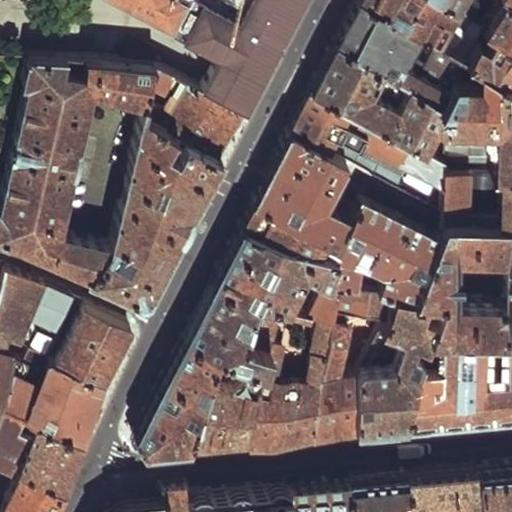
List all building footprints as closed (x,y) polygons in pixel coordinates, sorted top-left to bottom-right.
[(116,0),(214,52),(258,74),(296,0),(116,0)] [(415,26),(369,0),(349,0),(346,8),(332,35),(442,95),(465,54),(431,35),(421,56),(436,65),(432,71),(401,56),(415,26)] [(483,21),(448,0),(369,0),(415,26),(431,35),(465,54),(483,21)] [(448,0),(483,21),(487,14),(475,9),(467,0),(448,0)] [(511,0),(494,0),(487,14),(483,21),(511,38),(511,0)] [(511,38),(483,21),(465,54),(511,81),(511,38)] [(442,95),(332,35),(323,52),(309,81),(421,142),(430,119),(436,122),(427,145),(440,151),(442,95)] [(127,39),(117,57),(145,58),(149,59),(150,49),(127,39)] [(199,84),(242,105),(250,89),(258,74),(214,52),(207,67),(199,84)] [(0,233),(14,237),(70,263),(125,289),(132,293),(147,287),(161,261),(165,252),(168,247),(219,151),(140,108),(104,239),(83,234),(53,227),(90,87),(142,97),(152,59),(149,59),(145,58),(117,57),(27,54),(21,80),(26,81),(0,196),(0,233)] [(440,151),(439,161),(511,162),(511,81),(465,54),(442,95),(440,151)] [(140,108),(219,151),(230,128),(242,105),(199,84),(183,77),(166,108),(156,103),(157,92),(167,69),(152,59),(142,97),(140,108)] [(421,142),(309,81),(299,100),(286,124),(397,184),(406,163),(439,178),(439,161),(440,151),(427,145),(421,142)] [(327,272),(337,275),(390,284),(409,288),(438,212),(440,206),(397,184),(286,124),(271,155),(252,194),(333,232),(331,242),(327,272)] [(440,206),(438,212),(511,213),(511,162),(439,161),(439,178),(440,206)] [(333,232),(252,194),(246,204),(239,217),(277,230),(331,242),(333,232)] [(511,213),(438,212),(409,288),(438,293),(426,328),(511,328),(511,213)] [(212,269),(181,330),(214,349),(258,365),(268,342),(240,332),(252,293),(283,299),(291,283),(303,287),(312,270),(317,272),(303,304),(328,309),(337,275),(327,272),(331,242),(277,230),(239,217),(212,269)] [(0,511),(42,511),(54,487),(57,481),(17,464),(0,497),(0,396),(14,349),(0,344),(0,266),(2,261),(0,259),(0,511)] [(0,323),(21,331),(41,279),(27,272),(2,261),(0,266),(0,323)] [(315,373),(310,429),(310,432),(330,427),(352,422),(358,356),(390,284),(337,275),(328,309),(315,373)] [(43,349),(72,293),(41,279),(21,331),(18,339),(28,343),(43,349)] [(358,356),(352,422),(377,420),(403,418),(417,351),(426,328),(438,293),(409,288),(390,284),(358,356)] [(43,349),(100,373),(113,346),(126,321),(126,317),(123,315),(72,293),(43,349)] [(252,293),(240,332),(268,342),(258,365),(244,432),(244,437),(272,437),(277,437),(310,429),(315,373),(328,309),(303,304),(283,299),(252,293)] [(0,344),(14,349),(23,354),(28,343),(18,339),(21,331),(0,323),(0,344)] [(417,351),(403,418),(475,411),(511,407),(511,328),(426,328),(417,351)] [(132,428),(141,442),(186,437),(214,349),(181,330),(156,381),(132,428)] [(0,396),(0,401),(79,435),(88,408),(100,373),(43,349),(39,354),(46,358),(36,381),(16,373),(23,354),(14,349),(0,396)] [(214,349),(186,437),(215,433),(224,432),(225,435),(244,432),(258,365),(214,349)] [(0,456),(17,464),(57,481),(61,472),(79,435),(0,401),(0,456)] [(511,511),(511,456),(511,457),(472,460),(473,511),(511,511)] [(437,464),(402,468),(406,511),(473,511),(472,460),(437,464)] [(374,470),(346,472),(339,511),(406,511),(402,468),(374,470)] [(315,475),(285,478),(280,511),(339,511),(346,472),(315,475)] [(157,481),(157,491),(161,511),(186,511),(186,486),(185,478),(170,479),(157,481)] [(259,480),(247,481),(243,511),(280,511),(285,478),(259,480)] [(216,484),(186,486),(186,511),(243,511),(247,481),(216,484)] [(102,504),(90,511),(161,511),(157,491),(117,494),(102,504)]
